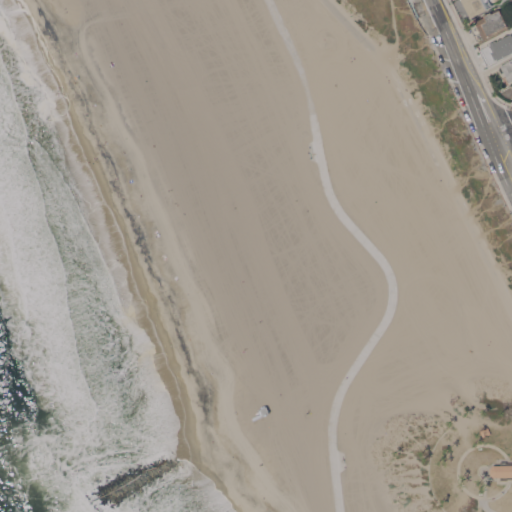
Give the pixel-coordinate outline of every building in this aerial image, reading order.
[(495,0),(494,1),(493,0),(490,0),(493,5),(471,17),(462,0),(495,0)] [(477,40),(470,27),(476,24),(475,21),(484,16),(491,12),(491,13),(499,9),(507,25),(477,40)] [(487,42),(486,40),(493,36),(494,38),(495,41),(511,32),(511,33),(511,52),(497,60),(488,64),(480,49),(489,44),(487,42)] [(511,58),(511,80),(509,82),(500,65),(511,58)] [(303,397),(305,405),(297,407),(295,400),(296,400),(296,399),(303,397)] [(487,426),(490,433),(482,437),(479,430),(487,426)] [(511,478),(506,478),(506,480),(500,480),(500,477),(493,477),(489,473),(489,468),(493,464),(499,464),(499,461),(506,461),(506,463),(511,462),(511,478)]
